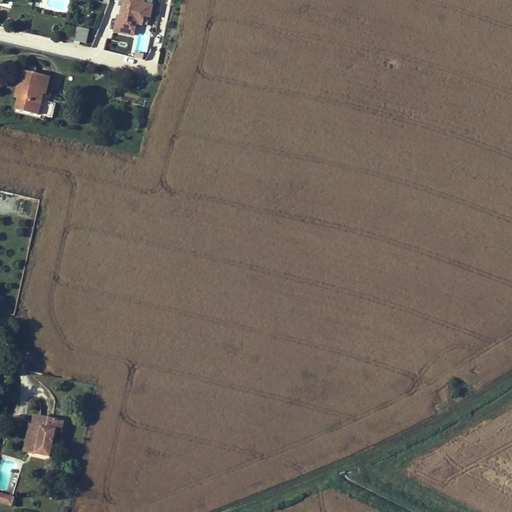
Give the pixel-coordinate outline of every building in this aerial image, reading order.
[(146,2),(146,0),(119,0),(113,32),(135,37),(137,25),(143,26),(145,16),(152,17),(154,4),(146,2)] [(88,31),(82,30),(80,42),(86,43),(88,31)] [(62,34),(60,41),(72,44),(73,37),(62,34)] [(19,99),(17,110),(38,115),(43,94),(47,77),(22,71),(19,84),(22,85),(19,99)] [(62,423),(34,416),(28,443),(37,445),(35,454),(48,457),(54,431),(60,433),(62,423)] [(28,443),(32,426),(29,426),(23,452),(35,454),(37,445),(28,443)] [(0,494),(0,502),(12,506),(14,498),(0,494)]
